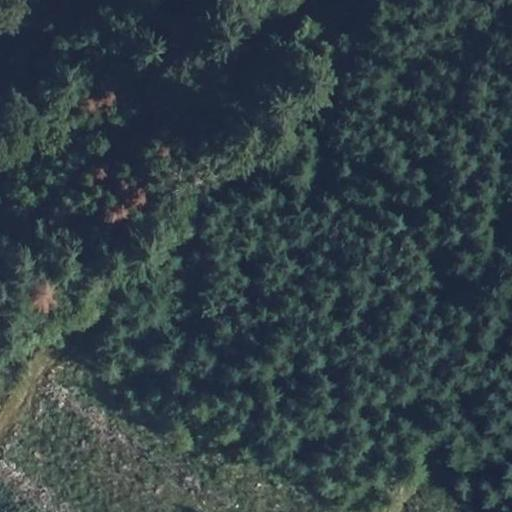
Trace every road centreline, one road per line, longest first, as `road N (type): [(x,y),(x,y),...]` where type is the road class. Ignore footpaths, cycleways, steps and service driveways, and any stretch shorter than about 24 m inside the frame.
road 1 (track): [(0,179),(99,132),(290,114),(400,0)]
road 2 (track): [(511,363),(400,511)]
